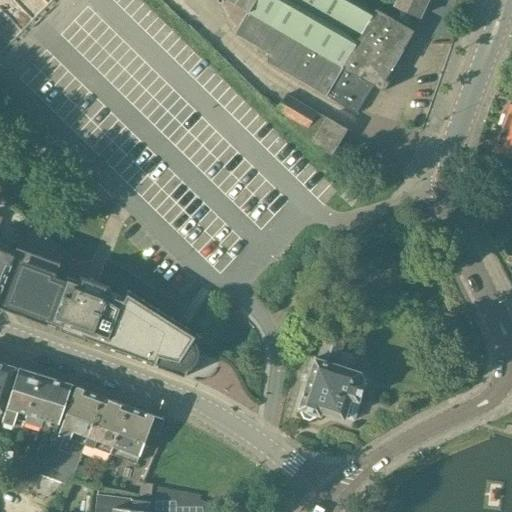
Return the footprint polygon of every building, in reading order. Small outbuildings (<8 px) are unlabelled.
[(385,79),(413,31),(359,0),(218,0),(219,0),(221,0),(227,0),(236,5),(229,18),(240,25),(235,33),(267,51),(268,61),(356,112),(372,85),(384,92),(389,82),(385,79)] [(396,0),(394,5),(419,17),(426,0),(396,0)] [(286,94),(275,111),(302,135),(311,141),(331,155),(346,129),(316,112),(317,111),(286,94)] [(505,115),(501,127),(511,131),(511,107),(509,114),(505,115)] [(495,151),(511,157),(511,131),(501,127),(496,141),(499,142),(495,151)] [(0,288),(13,254),(0,249),(0,222),(2,217),(0,216),(0,288)] [(150,364),(184,376),(190,362),(191,360),(193,358),(194,356),(194,354),(195,351),(195,350),(194,349),(200,335),(184,325),(126,289),(122,296),(109,291),(110,287),(98,283),(79,276),(77,280),(65,275),(64,278),(56,275),(60,263),(15,247),(13,254),(0,288),(0,307),(150,363),(150,364)] [(365,377),(362,371),(359,372),(358,370),(352,368),(356,355),(340,350),(344,338),(325,332),(317,357),(314,356),(306,380),(304,380),(296,407),(300,408),(299,410),(303,417),(307,419),(313,416),(314,413),(320,415),(320,412),(343,419),(343,417),(354,420),(360,401),(358,400),(365,377)] [(14,367),(0,362),(0,411),(0,412),(1,412),(14,367)] [(41,375),(18,368),(6,407),(2,422),(13,425),(15,419),(26,422),(41,375)] [(71,385),(41,375),(26,422),(41,427),(44,418),(59,423),(71,385)] [(60,481),(69,484),(84,444),(85,444),(104,396),(76,386),(58,434),(54,432),(38,476),(59,483),(60,481)] [(112,454),(130,406),(104,396),(85,444),(112,454)] [(112,454),(136,463),(148,432),(158,436),(164,419),(154,415),(130,406),(112,454)] [(200,500),(201,495),(152,485),(152,484),(141,482),(139,494),(150,496),(149,501),(133,500),(115,497),(112,511),(212,511),(210,504),(200,500)] [(489,485),(487,505),(498,506),(500,485),(489,485)] [(112,511),(115,497),(97,495),(95,511),(112,511)]
